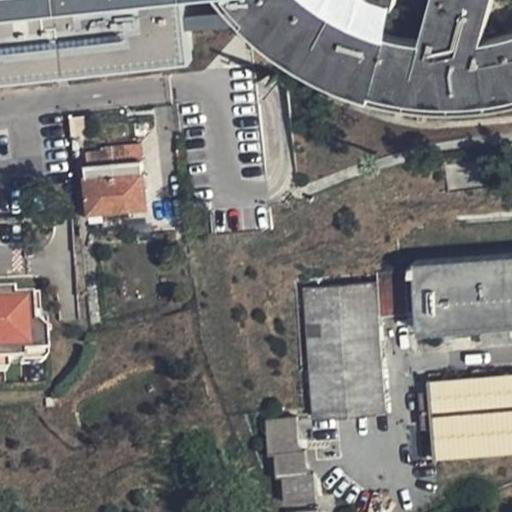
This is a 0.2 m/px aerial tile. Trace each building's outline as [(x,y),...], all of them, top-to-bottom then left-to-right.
[(192,60),(189,26),(185,0),(0,0),(0,82),(164,63),(192,60)] [(511,0),(185,0),(189,26),(236,21),(243,27),(257,38),(273,51),(303,69),(321,79),(360,94),(395,104),(429,107),(446,108),(504,104),(511,101),(511,0)] [(146,201),(141,160),(139,138),(104,141),(106,152),(107,164),(86,166),(85,166),(90,209),(146,201)] [(106,152),(85,154),(86,166),(107,164),(106,152)] [(409,274),(415,274),(419,332),(511,323),(511,255),(414,263),(414,265),(409,266),(409,274)] [(405,274),(374,276),(374,285),(378,321),(408,318),(405,274)] [(374,285),(302,292),(314,418),(387,410),(378,321),(374,285)] [(22,354),(45,354),(45,332),(37,324),(31,324),(30,315),(33,313),(33,298),(14,297),(12,291),(0,291),(0,361),(21,361),(22,354)] [(511,374),(430,382),(436,457),(511,450),(511,374)] [(266,447),(271,446),(274,472),(280,472),(283,496),(310,494),(307,470),(302,470),(299,444),(294,444),(291,418),(263,421),(266,447)]
